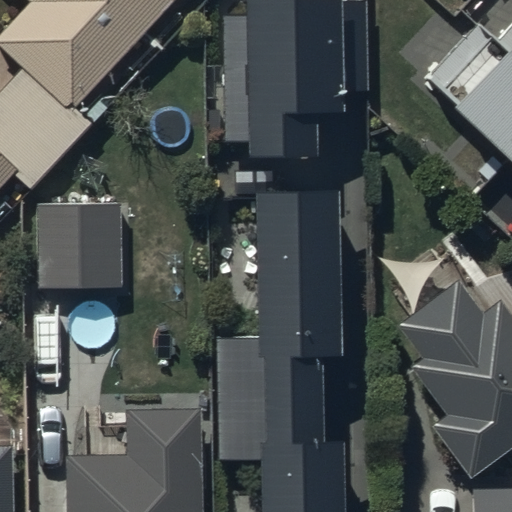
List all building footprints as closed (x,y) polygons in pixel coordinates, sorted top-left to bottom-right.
[(140,22),(116,0),(23,0),(0,25),(0,34),(23,55),(69,98),(140,22)] [(116,0),(140,22),(160,0),(116,0)] [(233,0),(234,2),(218,2),(222,131),(235,131),(236,140),(309,138),(308,91),(334,91),(334,83),(363,82),(360,0),(233,0)] [(511,38),(496,24),(440,85),(511,151),(511,38)] [(0,79),(0,95),(58,149),(88,116),(69,98),(23,55),(0,79)] [(58,149),(0,95),(0,155),(7,163),(27,181),(58,149)] [(327,167),(242,170),(247,327),(211,328),(215,449),(248,448),(249,511),(334,511),(332,422),(310,422),(307,336),(332,335),(327,167)] [(116,196),(32,197),(33,277),(117,277),(116,196)] [(450,270),(392,312),(418,347),(406,355),(442,404),(427,414),(464,464),(511,428),(511,312),(511,313),(492,286),(473,300),(450,270)] [(195,511),(195,397),(122,397),(122,444),(62,445),(63,511),(195,511)] [(0,511),(13,511),(13,450),(0,449),(0,511)] [(511,511),(511,480),(469,481),(469,511),(511,511)]
